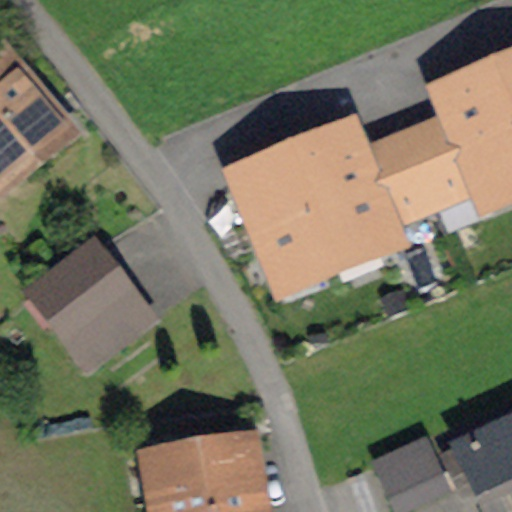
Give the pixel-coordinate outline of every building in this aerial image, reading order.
[(0,182),(61,133),(0,57),(0,182)] [(492,193),(511,184),(511,76),(454,100),(492,193)] [(288,276),(381,238),(343,146),(251,184),(288,276)] [(88,259),(42,293),(78,341),(124,306),(88,259)] [(511,511),(511,429),(446,460),(459,488),(480,478),(496,511),(511,511)] [(389,496),(439,474),(428,448),(377,471),(389,496)] [(163,462),(170,511),(248,511),(237,450),(163,462)]
